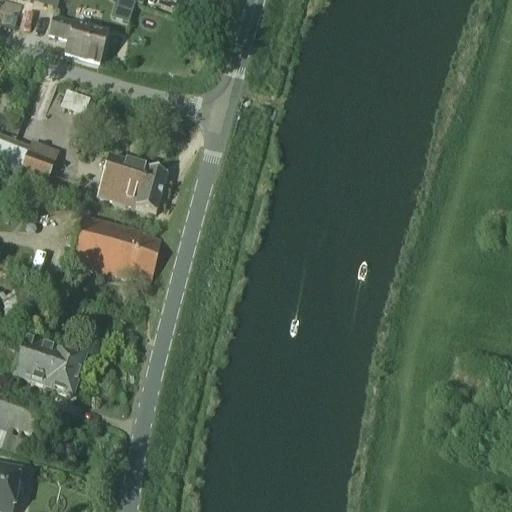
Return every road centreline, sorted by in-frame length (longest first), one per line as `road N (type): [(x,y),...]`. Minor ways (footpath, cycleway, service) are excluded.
road 1 (tertiary): [(128,511),(149,391),(219,119)]
road 2 (unclassified): [(219,119),(0,50)]
road 3 (tertiary): [(219,119),(256,0)]
